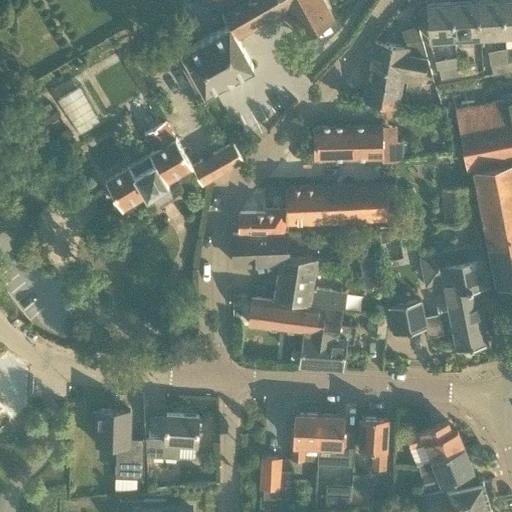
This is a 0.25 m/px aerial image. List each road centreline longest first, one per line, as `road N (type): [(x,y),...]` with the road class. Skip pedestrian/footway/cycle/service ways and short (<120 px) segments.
road 1 (residential): [(221,379),(223,219),(392,0)]
road 2 (residential): [(492,399),(230,380)]
road 3 (residential): [(221,379),(57,368),(0,329)]
road 4 (residential): [(227,511),(230,380)]
